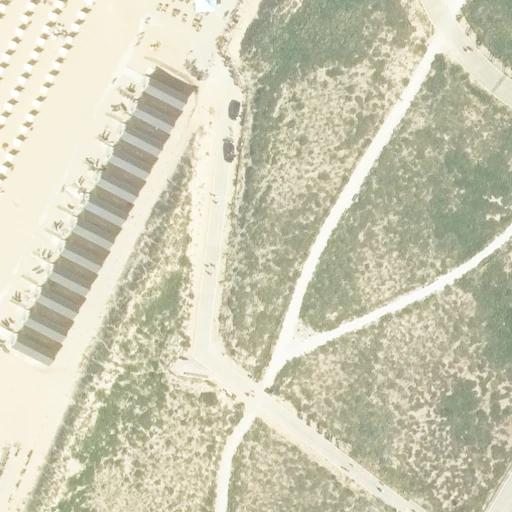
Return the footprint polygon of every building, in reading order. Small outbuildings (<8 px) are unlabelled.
[(142,81),(137,92),(170,107),(175,96),(142,81)] [(129,106),(124,116),(157,131),(162,121),(129,106)] [(117,130),(112,140),(145,156),(150,145),(117,130)] [(105,154),(100,165),(133,180),(138,170),(105,154)] [(95,176),(90,187),(123,202),(128,191),(95,176)] [(84,199),(79,210),(112,225),(117,214),(84,199)] [(75,221),(70,232),(102,247),(107,236),(75,221)] [(62,246),(57,256),(90,271),(95,261),(62,246)] [(50,270),(45,280),(78,296),(83,285),(50,270)] [(38,295),(33,305),(66,320),(71,310),(38,295)] [(27,316),(23,327),(55,342),(60,332),(27,316)] [(17,339),(12,350),(45,365),(50,354),(17,339)]
